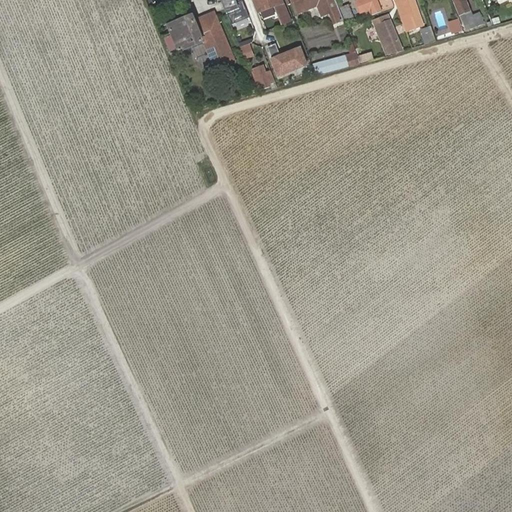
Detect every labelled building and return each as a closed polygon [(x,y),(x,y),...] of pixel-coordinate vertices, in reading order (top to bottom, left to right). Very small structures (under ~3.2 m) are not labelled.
[(225,7),(233,25),(241,22),(244,20),(235,0),(225,0),(227,5),(225,7)] [(283,3),(282,3),(280,0),(254,0),(260,13),(273,7),(282,26),(291,22),(283,3)] [(339,8),(336,0),(293,0),(297,12),(317,5),(321,18),(331,15),(334,26),(344,22),(339,8)] [(361,0),(360,0),(358,1),(357,1),(361,12),(370,9),(369,4),(364,6),(361,0)] [(372,15),(376,13),(383,11),(381,5),(384,3),(383,0),(361,0),(364,6),(369,4),(370,9),(372,15)] [(390,0),(383,0),(384,3),(381,5),(383,11),(394,8),(390,0)] [(394,0),(401,19),(406,34),(415,31),(410,15),(406,16),(405,13),(418,8),(414,0),(394,0)] [(454,0),(466,31),(483,24),(478,13),(471,16),(464,0),(454,0)] [(349,5),(339,8),(344,22),(345,23),(355,20),(349,5)] [(173,33),(162,38),(168,52),(178,47),(180,51),(181,50),(182,52),(190,48),(190,47),(192,46),(193,47),(202,44),(201,42),(204,41),(215,69),(235,61),(215,12),(194,20),(192,16),(169,25),(173,33)] [(388,16),(374,21),(376,26),(387,56),(388,56),(401,52),(398,43),(390,20),(389,21),(388,16)] [(450,33),(462,29),(458,19),(446,23),(450,33)] [(241,22),(233,25),(238,39),(245,36),(243,30),(244,30),(241,22)] [(412,49),(436,42),(431,28),(421,31),(423,38),(409,42),(412,49)] [(251,43),(241,45),(242,57),(252,55),(251,43)] [(279,54),(280,58),(300,50),(299,47),(279,54)] [(300,50),(280,58),(276,59),(273,60),(280,78),(307,66),(300,50)] [(316,77),(351,67),(349,59),(349,57),(312,67),(316,77)] [(351,67),(360,64),(357,57),(349,59),(351,67)] [(255,69),(258,79),(255,80),(259,91),(271,87),(264,66),(255,69)] [(315,75),(312,68),(306,71),(309,78),(315,75)] [(276,81),(277,88),(286,85),(284,79),(276,81)]
